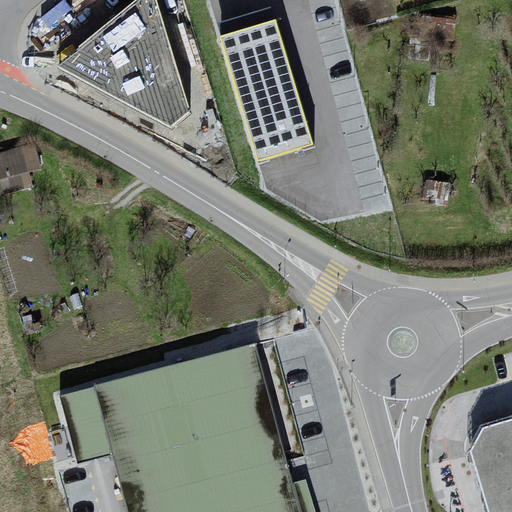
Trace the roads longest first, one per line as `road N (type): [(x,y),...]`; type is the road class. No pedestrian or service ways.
road 1 (unclassified): [(198,196),(316,293),(360,355)]
road 2 (unclassified): [(400,301),(198,196)]
road 3 (unclassified): [(0,92),(198,196)]
road 4 (tertiary): [(362,361),(409,506)]
road 5 (tertiary): [(409,506),(408,445),(430,374)]
